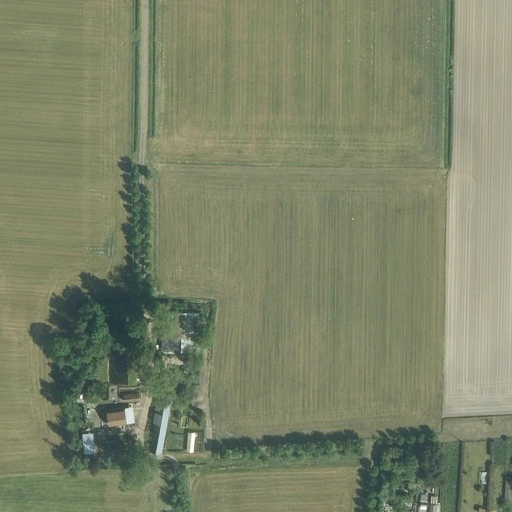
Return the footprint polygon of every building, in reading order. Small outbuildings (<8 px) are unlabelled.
[(199,350),(199,312),(161,311),(161,349),(199,350)] [(135,393),(123,394),(124,401),(136,400),(139,400),(138,392),(135,393)] [(161,451),(172,394),(160,392),(149,449),(161,451)] [(125,407),(107,409),(108,423),(126,421),(125,407)] [(431,495),(429,511),(439,511),(440,504),(436,504),(437,495),(431,495)]
